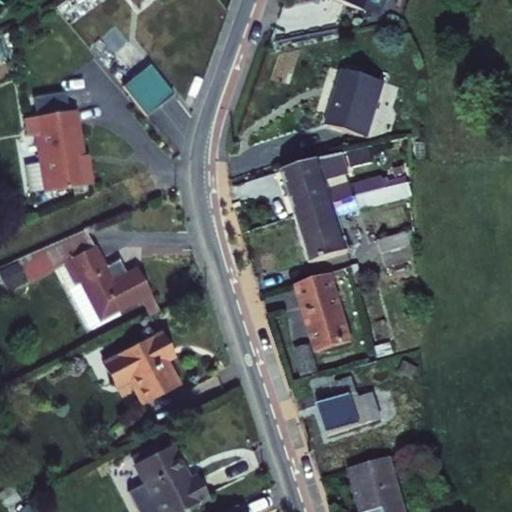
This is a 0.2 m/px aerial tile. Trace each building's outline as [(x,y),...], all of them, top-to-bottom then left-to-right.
[(101,75),(126,104),(151,84),(126,54),(101,75)] [(331,136),(351,143),(372,88),(329,73),(309,129),(331,136)] [(78,183),(74,162),(67,163),(65,152),(59,109),(12,117),(14,136),(20,134),(25,162),(10,164),(14,195),(78,183)] [(72,151),(65,152),(67,163),(74,162),(72,151)] [(314,156),(319,171),(340,164),(336,153),(314,156)] [(302,158),(268,168),(285,216),(354,194),(349,179),(318,190),(317,186),(315,187),(312,178),(315,177),(308,157),(302,158)] [(354,166),(356,172),(365,170),(363,164),(354,166)] [(354,178),(349,179),(354,194),(388,184),(383,172),(355,181),(354,178)] [(354,194),(285,216),(302,264),(341,248),(327,211),(342,206),(345,211),(390,195),(388,184),(354,194)] [(13,274),(50,258),(83,242),(73,224),(4,256),(13,274)] [(354,240),(357,251),(395,236),(392,227),(354,240)] [(395,236),(357,251),(360,259),(398,246),(395,236)] [(93,261),(83,242),(50,258),(62,283),(71,279),(87,314),(139,289),(126,263),(114,268),(107,254),(93,261)] [(340,340),(338,327),(320,274),(284,285),(309,353),(340,340)] [(374,340),(386,338),(381,308),(369,310),(374,340)] [(160,378),(148,355),(144,347),(151,343),(145,331),(87,361),(94,374),(109,367),(113,375),(124,398),(160,378)] [(144,347),(148,355),(155,351),(151,343),(144,347)] [(94,374),(98,384),(113,375),(109,367),(94,374)] [(344,372),(303,386),(318,434),(352,423),(345,400),(351,398),(344,372)] [(119,399),(111,403),(116,411),(124,407),(119,399)] [(157,444),(118,463),(129,484),(111,492),(121,511),(166,511),(197,496),(185,475),(175,480),(157,444)] [(399,511),(382,457),(340,469),(352,508),(344,511),(399,511)] [(232,511),(227,501),(205,511),(232,511)]
